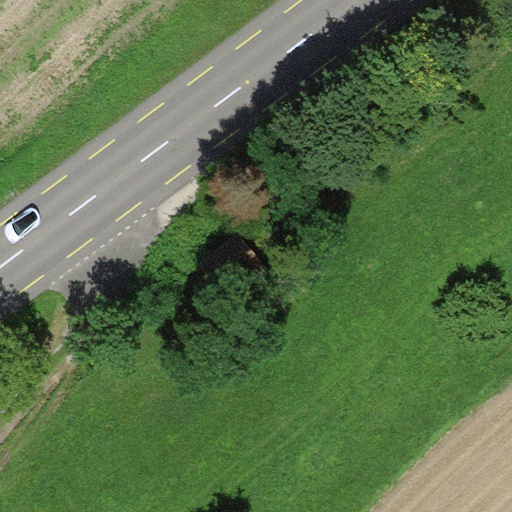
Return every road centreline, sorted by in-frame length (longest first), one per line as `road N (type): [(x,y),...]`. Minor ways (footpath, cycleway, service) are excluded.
road 1 (primary): [(356,0),(0,265)]
road 2 (track): [(0,429),(145,231),(207,113)]
